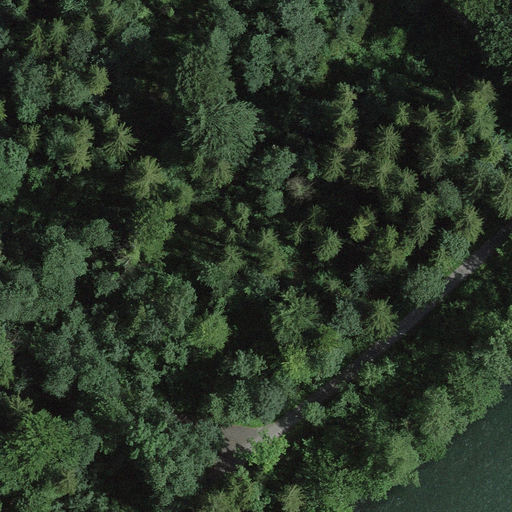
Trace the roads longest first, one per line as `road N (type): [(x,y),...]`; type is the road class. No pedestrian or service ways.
road 1 (track): [(511,230),(385,342),(168,511)]
road 2 (unknown): [(511,325),(302,511)]
